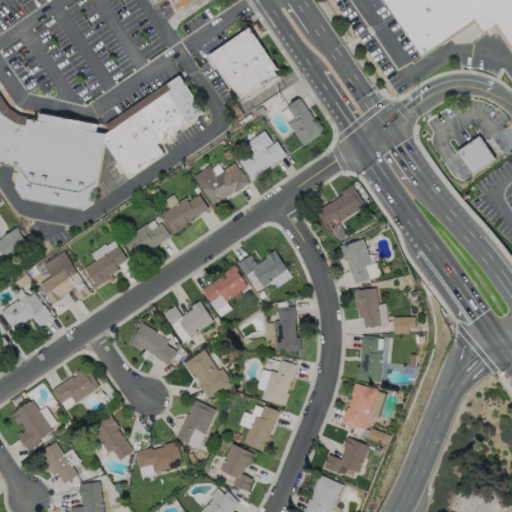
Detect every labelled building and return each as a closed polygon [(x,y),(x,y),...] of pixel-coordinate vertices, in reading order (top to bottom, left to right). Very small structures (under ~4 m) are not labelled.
[(170,0),(177,10),(191,0),(170,0)] [(511,0),(378,0),(419,59),(474,22),(483,34),(498,24),(511,45),(511,0)] [(207,57),(239,103),(280,75),(248,29),(207,57)] [(0,167),(19,171),(17,188),(23,199),(83,211),(94,204),(90,196),(98,190),(105,146),(128,180),(165,155),(159,145),(203,114),(180,78),(103,127),(41,115),(39,122),(19,117),(10,110),(0,93),(0,167)] [(298,97),(299,98),(313,118),(311,119),(313,122),(314,122),(315,123),(317,122),(322,128),(321,129),(323,132),(302,145),(286,121),(293,117),(285,106),(298,97)] [(265,147),(266,148),(276,141),(285,154),(275,162),(274,161),(257,173),(258,175),(250,181),(249,179),(250,179),(248,176),(249,175),(238,160),(252,151),(246,142),(264,130),(272,142),(265,147)] [(459,155),(473,177),(495,162),(480,140),(459,155)] [(209,165),(211,168),(218,164),(222,170),(234,162),(239,170),(240,169),(249,183),(235,192),(234,190),(224,197),(225,199),(214,206),(197,181),(193,176),(209,165)] [(350,184),(364,204),(338,222),(335,217),(325,225),(315,211),(329,202),(329,203),(342,194),(340,191),(350,184)] [(199,195),(208,208),(186,222),(187,224),(172,234),(171,233),(172,232),(170,230),(171,229),(161,214),(185,197),(188,202),(199,195)] [(161,223),(170,235),(168,236),(168,237),(149,250),(148,249),(144,251),(146,253),(135,260),(121,240),(146,223),(150,230),(161,223)] [(0,237),(16,227),(28,244),(5,259),(0,252),(0,237)] [(362,238),(371,263),(364,266),(368,278),(354,283),(345,257),(343,258),(338,245),(342,244),(343,245),(362,238)] [(111,274),(114,279),(111,281),(110,279),(104,283),(103,282),(95,287),(92,283),(94,282),(84,268),(95,260),(90,253),(104,244),(105,246),(113,240),(117,246),(118,245),(127,259),(116,266),(119,269),(111,274)] [(274,249),(292,276),(276,287),(271,280),(262,286),(258,279),(252,282),(246,274),(245,275),(237,263),(250,254),(256,264),(266,257),(264,256),(274,249)] [(44,264),(63,251),(72,263),(71,264),(90,292),(78,300),(71,289),(61,296),(62,298),(52,305),(51,302),(52,302),(40,284),(52,276),(44,264)] [(231,309),(219,316),(201,289),(224,274),(223,272),(234,264),(237,269),(236,270),(246,286),(225,300),(231,309)] [(375,287),(380,325),(363,327),(362,317),(358,318),(357,308),(353,309),(352,306),(354,305),(353,301),(352,301),(352,297),(354,297),(353,289),(358,288),(358,289),(375,287)] [(34,292),(42,304),(43,303),(53,318),(39,327),(32,317),(23,322),(25,324),(14,332),(0,311),(19,299),(14,292),(21,288),(25,294),(27,293),(28,296),(34,292)] [(199,300),(213,321),(182,341),(171,325),(163,313),(174,305),(181,315),(191,308),(190,306),(199,300)] [(294,322),(295,337),(299,337),(300,350),(275,352),(273,320),(278,320),(277,307),(293,306),(295,322),(294,322)] [(414,317),(393,317),(393,331),(414,331),(414,317)] [(166,344),(177,351),(168,365),(154,356),(142,347),(140,350),(129,343),(142,322),(156,332),(160,326),(170,333),(167,338),(169,340),(166,344)] [(381,350),(378,381),(354,379),(355,366),(359,366),(360,349),(361,335),(377,336),(376,349),(381,350)] [(203,349),(218,370),(221,368),(232,384),(220,392),(218,390),(207,398),(198,384),(199,383),(192,372),(190,374),(183,363),(203,349)] [(296,364),(291,380),(289,380),(286,392),(288,393),(284,405),(261,398),(263,390),(256,387),(261,368),(268,371),(269,370),(276,372),(280,360),(296,364)] [(86,366),(99,386),(75,403),(70,396),(59,403),(51,390),(52,389),(72,376),(73,378),(76,376),(74,373),(77,372),(76,371),(82,367),(83,368),(86,366)] [(377,390),(364,429),(357,426),(356,428),(340,423),(346,407),(347,407),(351,396),(349,395),(353,382),(377,390)] [(32,399),(52,430),(38,439),(40,442),(26,451),(18,438),(19,438),(16,434),(20,431),(21,433),(24,431),(23,429),(25,428),(20,422),(19,423),(18,422),(17,423),(10,413),(13,411),(14,412),(18,409),(17,408),(25,403),(25,404),(32,399)] [(194,399),(216,409),(204,433),(204,434),(197,449),(181,441),(182,440),(175,437),(187,413),(189,414),(190,411),(188,410),(189,408),(188,407),(192,400),(193,401),(194,399)] [(278,411),(268,435),(270,436),(264,453),(261,452),(261,451),(259,450),(260,449),(242,442),(247,429),(249,429),(249,428),(238,424),(243,411),(251,414),(255,404),(262,408),(263,405),(278,411)] [(117,428),(124,439),(125,439),(133,450),(119,459),(111,449),(107,452),(90,428),(106,417),(105,416),(107,414),(107,413),(108,412),(118,427),(117,428)] [(367,438),(385,443),(387,434),(370,429),(367,438)] [(346,437),(368,445),(358,472),(340,465),(337,472),(323,466),(328,454),(339,458),(344,447),(342,446),(343,445),(342,445),(345,438),(346,437)] [(55,441),(63,454),(71,448),(79,460),(71,465),(77,474),(64,483),(56,472),(53,475),(48,467),(45,469),(35,454),(55,441)] [(176,441),(182,464),(154,471),(155,475),(141,478),(135,451),(151,447),(151,449),(164,446),(163,444),(176,441)] [(253,453),(248,463),(246,462),(241,474),(252,479),(246,491),(232,484),(235,477),(219,469),(231,443),(253,453)] [(342,485),(329,511),(302,511),(309,498),(308,497),(318,474),(342,485)] [(99,480),(103,511),(70,511),(70,507),(82,506),(81,502),(78,482),(82,482),(82,483),(99,480)] [(217,486),(223,493),(227,490),(239,502),(229,511),(198,511),(211,499),(208,495),(217,486)]
